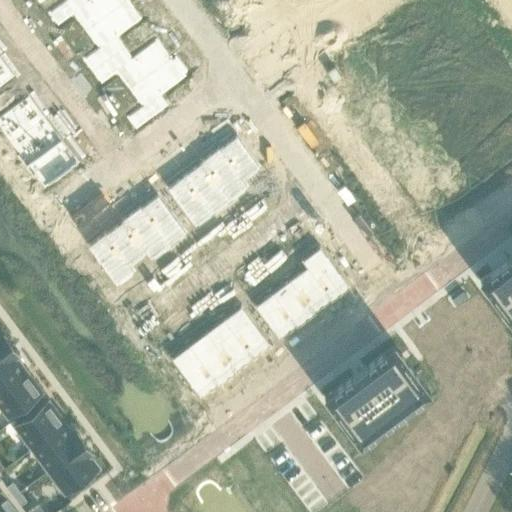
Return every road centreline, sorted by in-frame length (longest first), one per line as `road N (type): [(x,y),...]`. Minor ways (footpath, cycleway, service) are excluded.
road 1 (residential): [(420,288),(140,496)]
road 2 (residential): [(0,159),(44,222),(235,84)]
road 3 (residential): [(420,288),(375,276),(235,84)]
road 4 (residential): [(420,288),(417,241),(279,52)]
road 5 (residential): [(511,392),(481,372),(420,288)]
